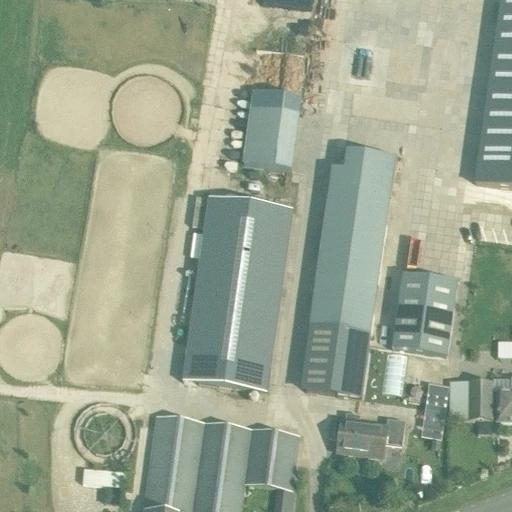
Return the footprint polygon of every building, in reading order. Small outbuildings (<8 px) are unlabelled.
[(511,0),(503,0),(477,187),(511,194),(511,0)] [(303,104),(255,96),(243,171),(292,178),(303,104)] [(333,172),(311,331),(370,339),(393,180),(344,173),(333,172)] [(209,203),(183,385),(266,397),(292,215),(209,203)] [(303,384),(303,390),(308,397),(361,404),(368,355),(370,339),(311,331),(303,384)] [(494,425),(494,386),(452,385),(451,425),(494,425)] [(511,425),(511,395),(501,396),(500,425),(511,425)] [(344,425),(339,457),(383,463),(385,449),(402,452),(405,426),(387,423),(386,431),(361,428),(362,420),(348,418),(347,426),(344,425)] [(293,494),(300,441),(300,440),(157,420),(144,511),(242,511),(246,487),(293,494)]
